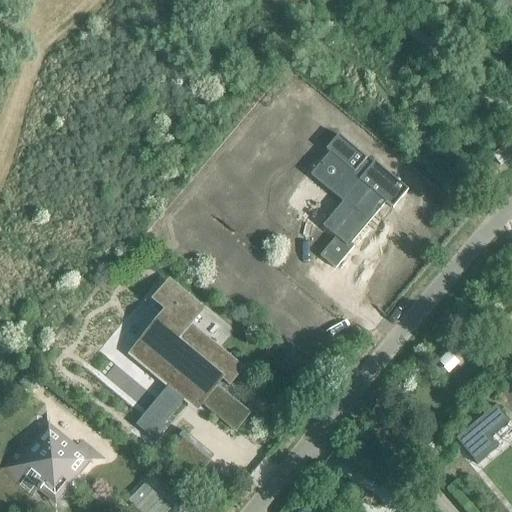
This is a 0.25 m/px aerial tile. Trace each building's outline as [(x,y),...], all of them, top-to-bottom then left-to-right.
[(366,160),(338,136),(326,151),(349,170),(333,190),(348,203),(328,227),(338,235),(320,257),(335,270),(354,247),(348,242),(382,201),(392,210),(408,191),(374,163),(368,170),(362,165),(366,160)] [(511,160),(511,152),(508,148),(492,160),(499,170),(511,160)] [(223,381),(230,387),(245,369),(193,326),(206,310),(169,280),(152,301),(164,311),(128,355),(197,412),(203,405),(237,432),(251,415),(218,388),(223,381)] [(441,333),(423,346),(433,359),(452,345),(441,333)] [(496,407),(456,440),(476,465),(496,448),(488,438),(508,422),(496,407)] [(81,441),(73,451),(47,430),(27,454),(18,446),(0,467),(0,473),(30,499),(38,489),(54,502),(68,485),(64,481),(71,473),(76,478),(89,462),(104,461),(81,441)] [(169,458),(197,481),(212,463),(184,440),(169,458)] [(145,485),(128,502),(138,511),(167,511),(170,510),(145,485)]
